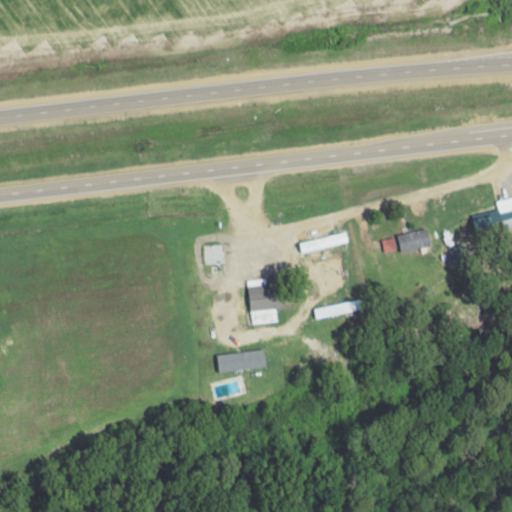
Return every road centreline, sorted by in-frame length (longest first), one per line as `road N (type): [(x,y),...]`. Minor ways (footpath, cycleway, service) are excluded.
road 1 (primary): [(0,188),(511,128)]
road 2 (primary): [(511,59),(0,113)]
